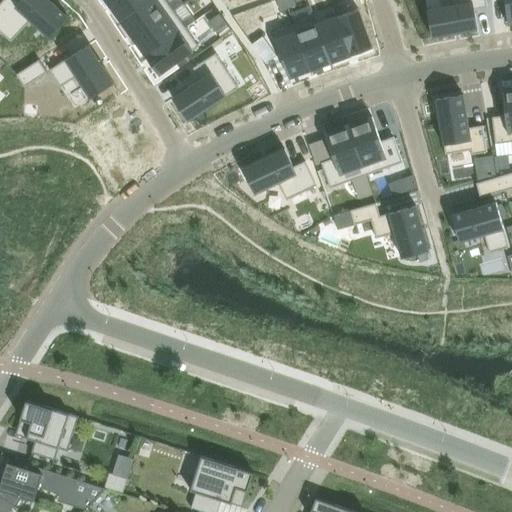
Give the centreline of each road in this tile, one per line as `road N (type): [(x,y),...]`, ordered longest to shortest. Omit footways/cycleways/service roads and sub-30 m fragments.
road 1 (unclassified): [(339,405),(53,303)]
road 2 (residential): [(393,82),(340,94),(187,162)]
road 3 (residential): [(187,162),(104,228),(53,303)]
road 4 (residential): [(187,162),(77,0)]
road 5 (unclassified): [(511,471),(339,405)]
road 6 (residential): [(393,82),(430,207)]
road 7 (residential): [(339,405),(274,511)]
road 8 (residential): [(511,59),(393,82)]
